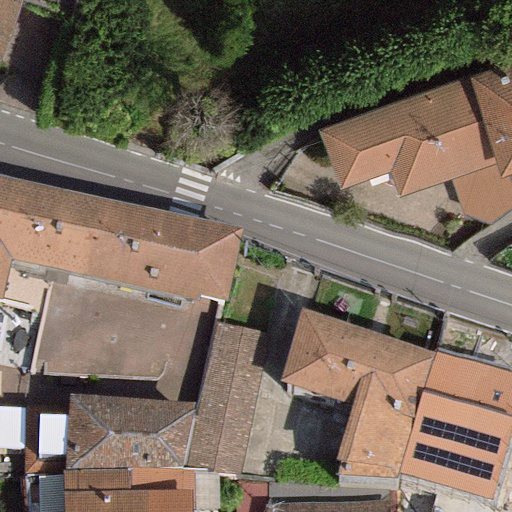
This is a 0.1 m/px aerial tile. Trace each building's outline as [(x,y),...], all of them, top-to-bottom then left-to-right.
[(0,0),(0,65),(23,0),(0,0)] [(511,41),(466,56),(468,64),(494,145),(501,153),(511,149),(511,41)] [(468,64),(318,112),(337,172),(388,156),(395,177),(494,145),(468,64)] [(241,235),(0,181),(0,296),(8,262),(224,310),(241,235)] [(400,475),(434,360),(300,319),(281,386),(353,409),(336,483),(397,486),(400,475)] [(216,326),(194,410),(184,466),(238,477),(268,336),(216,326)] [(511,414),(511,383),(434,360),(400,475),(485,501),(511,414)] [(65,409),(23,408),(23,475),(182,473),(184,466),(194,410),(68,402),(65,409)] [(188,511),(189,499),(62,500),(61,511),(188,511)]
